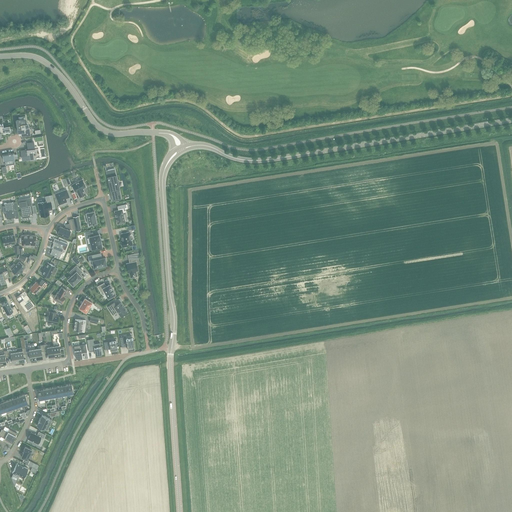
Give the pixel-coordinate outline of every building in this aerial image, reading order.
[(22,136),(30,135),(29,127),(27,127),(25,116),(18,117),(19,124),(17,125),(18,132),(21,132),(22,136)] [(0,138),(2,138),(1,134),(11,132),(10,126),(3,127),(3,124),(0,124),(0,138)] [(36,158),(33,142),(27,143),(28,149),(21,150),(22,159),(26,159),(26,157),(30,157),(30,159),(36,158)] [(15,158),(14,152),(2,154),(3,160),(5,160),(5,165),(14,164),(13,158),(15,158)] [(116,189),(115,184),(115,181),(117,181),(114,168),(106,170),(105,165),(104,165),(106,170),(109,184),(111,194),(116,193),(117,199),(112,200),(112,201),(117,200),(121,199),(119,189),(116,189)] [(85,194),(83,188),(86,187),(82,179),(72,185),(75,192),(77,191),(80,197),(85,194)] [(66,190),(55,194),(59,204),(66,201),(65,198),(69,197),(66,190)] [(46,201),(38,203),(40,216),(49,214),(48,210),(52,209),(52,208),(55,207),(53,198),(50,198),(50,200),(46,201)] [(22,217),(22,218),(23,218),(28,217),(30,216),(29,214),(32,214),(30,200),(26,201),(25,200),(19,201),(20,207),(22,217)] [(18,212),(16,203),(13,204),(13,202),(6,203),(4,203),(4,204),(4,205),(3,206),(3,205),(2,205),(3,214),(4,214),(4,213),(5,213),(6,219),(9,218),(11,218),(15,217),(14,212),(18,212)] [(118,210),(114,211),(117,224),(125,222),(123,212),(125,211),(125,209),(128,208),(127,204),(117,206),(118,210)] [(96,223),(94,211),(86,213),(89,225),(96,223)] [(60,226),(57,233),(67,237),(70,230),(69,230),(70,229),(71,229),(71,230),(75,229),(73,219),(69,220),(70,225),(67,226),(66,229),(60,226)] [(85,234),(87,244),(91,243),(92,249),(102,247),(101,242),(100,239),(99,234),(93,236),(92,232),(85,234)] [(132,234),(131,234),(130,234),(129,232),(121,234),(122,238),(121,238),(122,240),(121,240),(121,241),(121,242),(121,243),(121,244),(121,245),(122,245),(122,247),(125,246),(130,245),(132,244),(131,240),(132,239),(133,239),(133,238),(133,237),(132,236),(132,235),(132,234)] [(14,235),(2,237),(4,245),(15,243),(14,235)] [(36,236),(29,235),(21,236),(22,245),(28,244),(35,245),(36,236)] [(68,243),(54,238),(53,243),(54,243),(52,248),(53,248),(50,254),(59,257),(61,253),(62,253),(64,249),(65,250),(68,243)] [(101,256),(100,253),(88,256),(89,261),(92,260),(94,268),(106,265),(105,262),(106,262),(106,258),(105,258),(104,257),(101,258),(100,257),(101,256)] [(25,267),(19,261),(11,270),(17,275),(20,272),(20,273),(23,270),(22,270),(25,267)] [(130,277),(137,276),(136,271),(138,270),(135,261),(126,263),(128,273),(129,272),(130,277)] [(55,266),(47,262),(42,273),(49,277),(55,266)] [(68,279),(67,279),(73,285),(82,277),(79,274),(82,272),(76,265),(72,270),(69,273),(71,275),(70,277),(69,277),(68,278),(68,279)] [(7,270),(0,272),(0,282),(0,284),(6,283),(5,279),(9,277),(7,270)] [(36,280),(29,288),(34,293),(41,285),(44,288),(47,283),(42,279),(39,283),(36,280)] [(115,294),(113,290),(112,288),(110,284),(105,286),(104,283),(98,286),(101,292),(104,290),(108,298),(115,294)] [(57,292),(53,299),(61,304),(65,297),(64,296),(67,290),(61,287),(58,293),(57,292)] [(20,294),(16,298),(26,312),(35,305),(27,294),(24,296),(22,294),(21,295),(20,294)] [(92,302),(85,298),(79,308),(86,312),(92,302)] [(7,301),(1,304),(7,314),(11,312),(13,316),(19,312),(15,305),(11,307),(7,301)] [(114,302),(107,307),(111,313),(114,311),(115,313),(117,312),(121,317),(127,312),(121,303),(116,306),(114,302)] [(57,324),(58,316),(55,316),(56,312),(50,311),(49,315),(48,315),(47,322),(48,322),(48,323),(52,324),(52,323),(57,324)] [(85,328),(85,320),(75,319),(74,330),(82,331),(82,327),(85,328)] [(120,337),(121,346),(127,345),(128,350),(134,349),(133,338),(126,339),(125,336),(120,337)] [(93,338),(87,339),(89,352),(89,351),(94,350),(95,355),(102,354),(100,343),(94,344),(93,338)] [(109,341),(104,342),(105,349),(110,348),(111,352),(118,351),(116,341),(109,342),(109,341)] [(44,350),(43,344),(40,345),(40,346),(37,346),(37,348),(35,349),(35,346),(34,346),(36,359),(42,358),(41,351),(44,350)] [(49,357),(55,356),(53,345),(53,346),(50,346),(50,344),(47,345),(47,344),(43,344),(44,350),(48,350),(49,357)] [(85,344),(73,346),(74,347),(75,358),(78,358),(78,357),(82,357),(82,355),(81,352),(87,351),(85,344)] [(30,360),(36,359),(34,346),(29,347),(28,347),(25,347),(26,353),(29,353),(30,360)] [(16,349),(18,362),(24,361),(23,354),(26,353),(25,347),(22,348),(22,351),(17,352),(16,349)] [(10,349),(7,350),(8,356),(11,356),(12,363),(18,362),(16,349),(10,350),(10,349)] [(28,404),(25,394),(19,396),(23,406),(28,404)] [(19,396),(14,398),(17,407),(22,405),(19,396)] [(8,400),(11,409),(17,407),(14,398),(8,400)] [(8,400),(3,402),(6,411),(11,409),(8,400)] [(50,418),(42,414),(40,418),(38,421),(38,422),(37,425),(44,429),(47,423),(50,424),(52,420),(49,419),(50,418)] [(0,432),(14,439),(17,433),(9,429),(8,432),(2,429),(0,432)] [(31,432),(28,438),(38,443),(41,437),(43,438),(45,434),(39,431),(37,435),(31,432)] [(10,445),(14,439),(0,432),(0,435),(4,438),(2,441),(10,445)] [(23,461),(28,464),(29,461),(27,459),(32,450),(25,447),(23,451),(24,451),(21,457),(24,458),(23,461)] [(28,469),(17,463),(12,472),(13,473),(12,475),(18,478),(19,476),(23,478),(28,469)]
